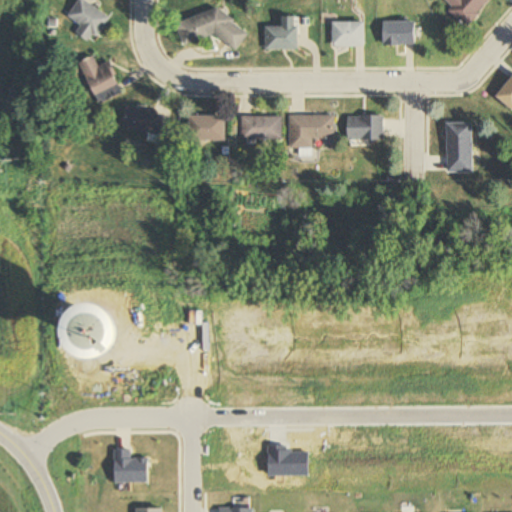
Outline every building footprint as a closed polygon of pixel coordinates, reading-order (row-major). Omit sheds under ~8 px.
[(81,27),(76,34),(91,45),(110,19),(85,0),(81,0),(68,17),(81,27)] [(469,28),(490,0),(446,0),(445,2),(454,9),(450,14),(469,28)] [(241,45),(229,8),(177,24),(184,46),(221,35),(226,50),(241,45)] [(266,50),(298,50),(298,18),(282,18),(282,28),(266,28),(266,50)] [(417,22),(384,22),(384,46),(417,46),(417,22)] [(367,23),(333,23),(333,47),(367,47),(367,23)] [(99,67),(95,57),(81,63),(95,101),(110,95),(109,92),(115,89),(114,87),(119,85),(111,63),(99,67)] [(166,113),(126,108),(123,130),(162,136),(166,113)] [(290,116),(290,148),(313,148),(313,139),(335,139),(335,116),(290,116)] [(348,116),(349,141),(385,141),(385,116),(348,116)] [(226,117),(190,117),(190,141),(226,141),(226,117)] [(241,140),(283,140),(283,117),(241,117),(241,140)] [(447,122),(447,173),(474,173),(474,122),(447,122)]
